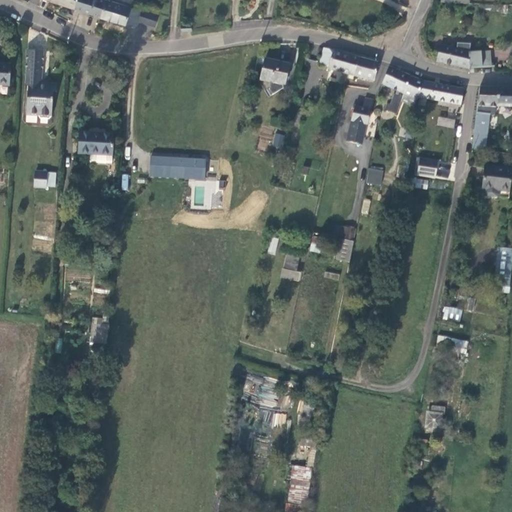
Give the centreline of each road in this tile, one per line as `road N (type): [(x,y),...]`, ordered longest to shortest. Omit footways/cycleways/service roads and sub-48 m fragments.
road 1 (residential): [(0,2),(102,45),(157,48),(283,32),(401,61)]
road 2 (unclassified): [(458,195),(426,336),(403,387),(376,390),(328,371)]
